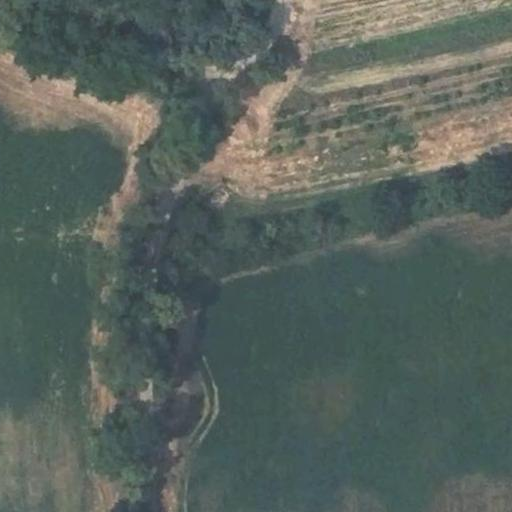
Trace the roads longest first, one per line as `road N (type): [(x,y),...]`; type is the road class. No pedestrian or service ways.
road 1 (track): [(151,511),(140,380),(152,255),(218,70)]
road 2 (track): [(175,176),(206,179),(240,200),(287,204),(511,147)]
